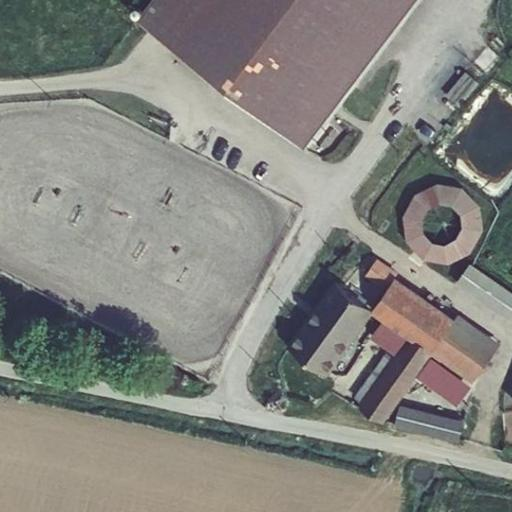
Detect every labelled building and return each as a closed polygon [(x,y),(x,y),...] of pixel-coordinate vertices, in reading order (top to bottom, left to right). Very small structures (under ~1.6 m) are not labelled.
[(152,0),(137,20),(300,145),(410,0),(152,0)] [(495,201),(429,173),(400,241),(466,269),(495,201)] [(511,282),(474,259),(459,282),(511,315),(511,282)] [(372,277),(388,288),(394,278),(379,267),(372,277)] [(479,375),(496,350),(454,320),(394,278),(388,288),(372,310),(411,337),(361,408),(382,421),(431,352),(437,345),(479,375)] [(347,332),(366,305),(335,284),(289,350),(326,375),(353,337),(347,332)] [(372,310),(366,305),(347,332),(353,337),(372,310)] [(496,350),(501,343),(459,313),(454,320),(496,350)] [(437,345),(431,352),(474,382),(479,375),(437,345)] [(400,403),(399,407),(463,420),(464,415),(400,403)] [(399,407),(396,423),(460,435),(463,420),(399,407)]
